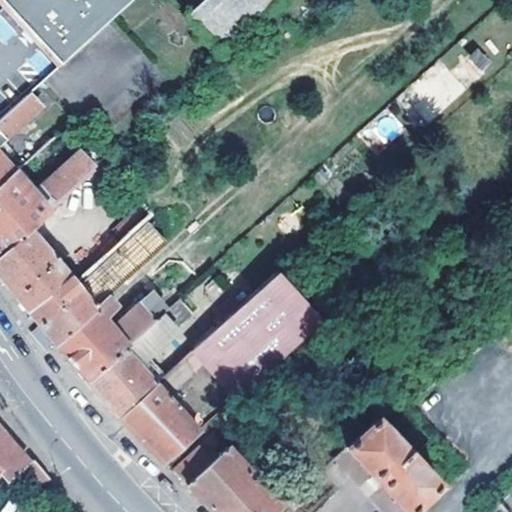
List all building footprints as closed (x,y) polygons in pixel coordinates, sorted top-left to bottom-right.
[(0,0),(0,2),(59,66),(131,0),(0,0)] [(203,0),(185,16),(219,54),(278,0),(203,0)] [(25,97),(0,120),(0,190),(16,176),(2,159),(0,156),(0,144),(37,110),(25,97)] [(331,143),(319,126),(309,134),(323,150),(331,143)] [(118,147),(113,142),(96,158),(100,163),(118,147)] [(16,176),(0,190),(0,254),(29,228),(92,170),(94,168),(81,153),(33,197),(16,176)] [(29,228),(0,254),(0,277),(2,281),(22,303),(37,320),(42,327),(56,342),(108,294),(138,267),(152,254),(156,250),(165,242),(147,222),(78,284),(29,228)] [(156,250),(152,254),(156,259),(160,255),(156,250)] [(145,274),(159,263),(156,259),(152,254),(138,267),(145,274)] [(221,325),(194,350),(239,396),(322,320),(279,274),(277,272),(240,307),(221,325)] [(216,319),(221,325),(240,307),(215,279),(206,287),(205,296),(222,314),(216,319)] [(113,329),(105,319),(119,307),(108,294),(56,342),(74,364),(88,381),(159,314),(146,299),(113,329)] [(159,383),(140,363),(195,313),(182,298),(161,316),(159,314),(88,381),(101,396),(121,418),(157,385),(159,383)] [(142,439),(166,463),(199,432),(157,385),(121,418),(142,439)] [(406,387),(395,397),(457,469),(467,461),(406,387)] [(401,442),(380,418),(349,445),(408,511),(410,511),(440,485),(419,461),(421,460),(404,440),(401,442)] [(215,431),(200,444),(208,454),(222,441),(223,440),(215,431)] [(11,444),(0,432),(0,482),(5,486),(20,471),(28,464),(16,451),(11,444)] [(208,506),(248,468),(222,441),(208,454),(200,444),(173,470),(184,482),(208,506)] [(20,471),(29,480),(24,484),(32,493),(50,478),(34,458),(28,464),(20,471)] [(248,468),(208,506),(212,511),(279,511),(285,507),(264,485),(269,481),(263,475),(259,479),(248,468)] [(511,491),(503,499),(511,509),(511,491)]
